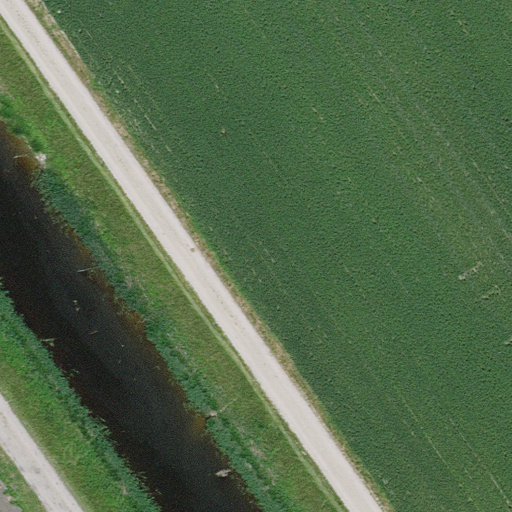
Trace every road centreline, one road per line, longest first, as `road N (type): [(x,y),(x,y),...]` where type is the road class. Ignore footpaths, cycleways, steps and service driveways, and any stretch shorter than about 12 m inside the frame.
road 1 (track): [(0,3),(355,511)]
road 2 (track): [(69,511),(0,412)]
